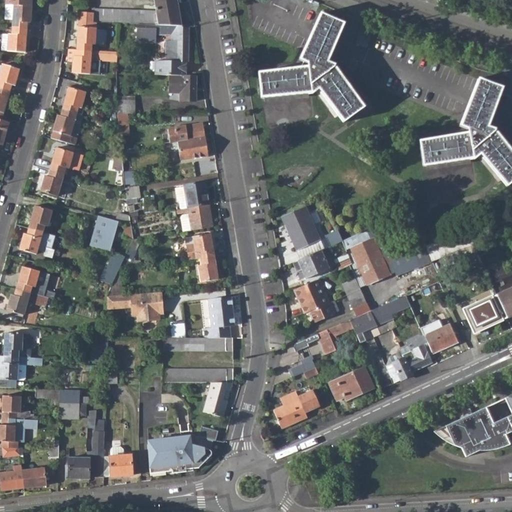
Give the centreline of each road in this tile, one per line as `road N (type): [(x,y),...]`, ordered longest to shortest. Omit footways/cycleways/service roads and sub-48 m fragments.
road 1 (residential): [(204,0),(259,319),(256,382),(229,473)]
road 2 (residential): [(270,471),(511,355)]
road 3 (residential): [(0,235),(49,70),(55,0)]
road 4 (tertiary): [(336,0),(511,57)]
road 5 (residential): [(18,511),(154,502)]
